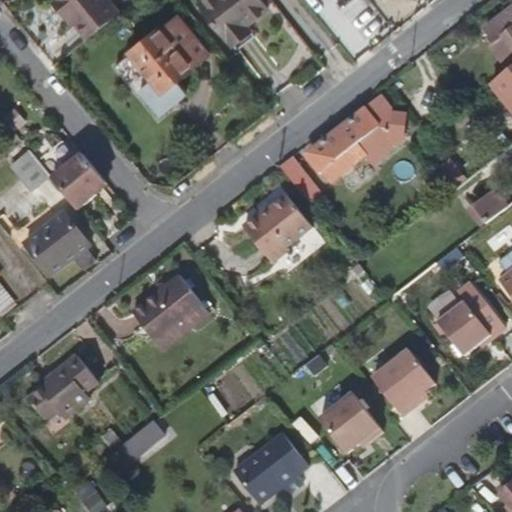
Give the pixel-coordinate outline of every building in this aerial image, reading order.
[(121,10),(112,0),(55,0),(68,16),(71,14),(89,36),(121,10)] [(250,26),(271,9),(263,0),(209,0),(203,5),(237,47),(254,32),(250,26)] [(511,7),(486,28),(497,41),(493,44),(511,69),(511,68),(511,7)] [(211,53),(178,13),(132,50),(134,52),(118,65),(159,116),(187,94),(177,82),(211,53)] [(401,143),(404,123),(382,98),(310,153),(332,181),(365,154),(369,160),(392,141),(401,143)] [(84,154),(78,158),(66,144),(42,164),(54,178),(78,208),(96,194),(94,191),(106,181),(84,154)] [(35,194),(54,178),(42,164),(33,153),(14,168),(35,194)] [(329,202),(293,156),(281,166),(317,211),(329,202)] [(509,207),(497,191),(476,208),(487,223),(492,220),(509,207)] [(313,226),(289,194),(264,214),(262,212),(245,225),(273,261),(291,247),(289,245),(313,226)] [(78,264),(96,249),(93,245),(90,245),(73,222),(63,229),(60,224),(47,234),(44,230),(27,242),(51,275),(74,258),(78,264)] [(444,271),(465,254),(458,246),(437,263),(444,271)] [(83,270),(96,260),(94,256),(98,253),(96,249),(78,264),(83,270)] [(511,271),(500,280),(511,295),(511,271)] [(211,313),(181,276),(134,313),(156,341),(188,316),(196,326),(211,313)] [(19,306),(0,282),(0,313),(4,318),(19,306)] [(466,301),(439,322),(465,356),(492,335),(466,301)] [(164,351),(196,326),(188,316),(156,341),(164,351)] [(410,349),(374,377),(404,416),(416,406),(412,402),(425,392),(436,383),(410,349)] [(86,393),(100,382),(79,355),(56,373),(59,377),(29,401),(44,420),(57,410),(65,420),(91,399),(86,393)] [(412,402),(416,406),(429,396),(425,392),(412,402)] [(354,393),(320,419),(347,454),(355,447),(366,439),(369,443),(384,431),(354,393)] [(151,426),(124,447),(132,458),(159,437),(151,426)] [(103,436),(116,453),(124,447),(111,430),(103,436)] [(310,466),(284,433),(235,471),(261,504),(275,493),(274,491),(281,485),(283,487),(289,494),(304,482),(298,475),(310,466)] [(358,451),(369,443),(366,439),(355,447),(358,451)] [(511,511),(511,484),(501,494),(507,501),(503,504),(510,511),(511,511)] [(275,493),(283,487),(281,485),(274,491),(275,493)] [(12,491),(2,500),(8,507),(19,499),(12,491)]
